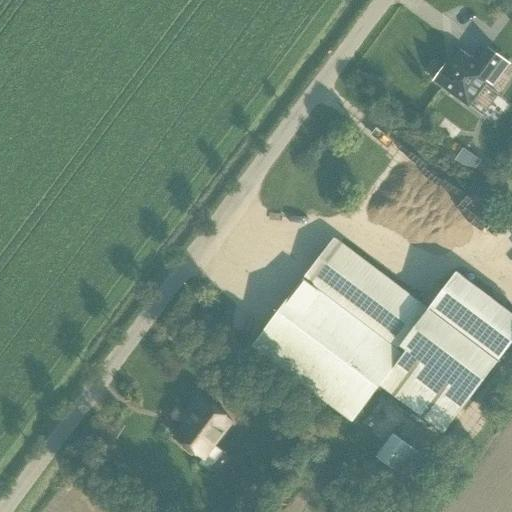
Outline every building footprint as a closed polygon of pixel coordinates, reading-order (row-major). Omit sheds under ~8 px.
[(447,66),(435,82),(470,107),(488,83),(494,87),(502,93),(511,79),(511,66),(510,65),(489,49),(480,62),(464,50),(450,69),(447,66)] [(253,346),(349,419),(379,380),(441,427),(511,334),(511,310),(460,271),(431,310),(335,237),(253,346)] [(206,461),(235,423),(200,396),(180,424),(184,427),(177,438),(206,461)] [(270,413),(285,424),(296,409),(282,397),(270,413)] [(394,433),(377,456),(403,476),(420,453),(394,433)]
